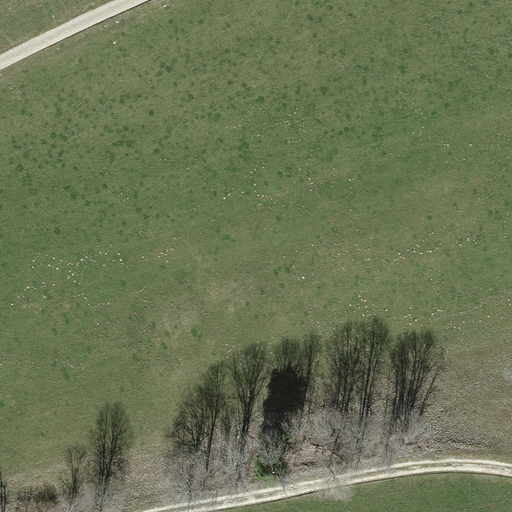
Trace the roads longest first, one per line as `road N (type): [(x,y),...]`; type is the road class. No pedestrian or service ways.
road 1 (track): [(177,511),(390,477),(511,478)]
road 2 (track): [(0,57),(130,0)]
